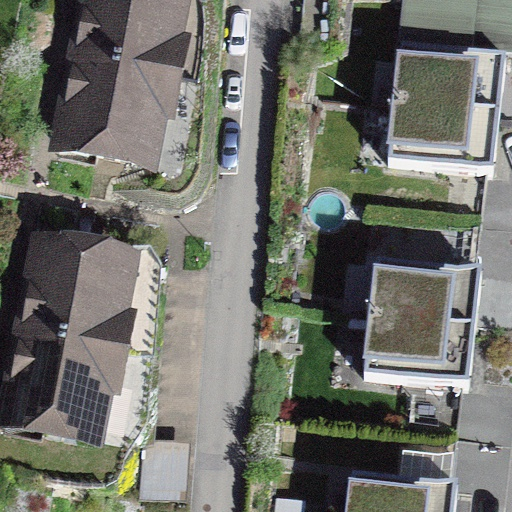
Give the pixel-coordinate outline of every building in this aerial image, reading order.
[(180,0),(89,0),(77,62),(165,78),(180,0)] [(511,3),(481,0),(406,0),(401,44),(511,56),(511,3)] [(401,53),(395,111),(500,122),(506,65),(401,53)] [(165,78),(77,62),(61,150),(148,166),(165,78)] [(395,111),(388,168),(493,179),(500,122),(395,111)] [(129,265),(40,249),(23,337),(112,354),(129,265)] [(129,265),(112,354),(162,363),(179,274),(129,265)] [(377,267),(370,324),(475,335),(481,278),(377,267)] [(370,324),(364,381),(469,392),(475,335),(370,324)] [(112,354),(23,337),(6,425),(96,442),(112,354)] [(162,363),(112,354),(96,442),(145,452),(162,363)] [(173,474),(143,471),(141,501),(170,503),(173,474)] [(353,480),(349,511),(455,511),(457,492),(353,480)]
